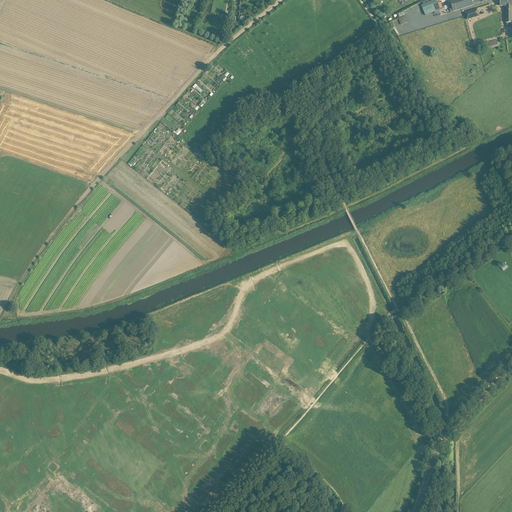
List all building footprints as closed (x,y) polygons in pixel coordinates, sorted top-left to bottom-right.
[(424,8),(423,8),(426,15),(440,9),(436,0),(434,0),(433,1),(423,5),(424,8)] [(450,0),(453,11),(462,9),(473,5),(482,2),(482,3),(486,0),(450,0)] [(511,0),(500,0),(500,6),(507,6),(507,28),(511,28),(511,23),(511,22),(511,0)] [(480,16),(477,9),(464,13),(467,20),(480,16)] [(389,22),(398,19),(396,12),(387,15),(389,22)] [(405,16),(402,17),(399,18),(401,25),(408,22),(405,16)] [(498,46),(498,43),(501,42),(500,39),(485,43),(487,49),(498,46)]
